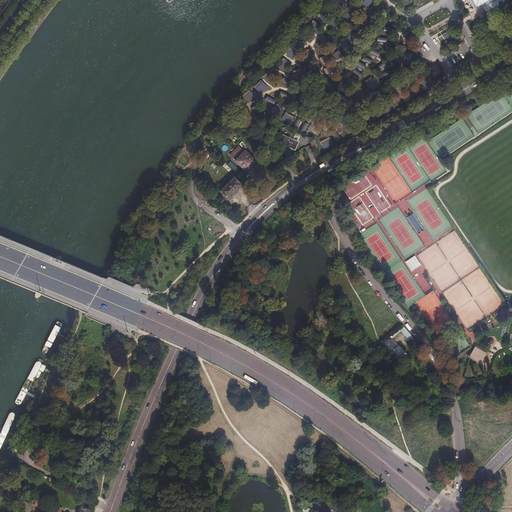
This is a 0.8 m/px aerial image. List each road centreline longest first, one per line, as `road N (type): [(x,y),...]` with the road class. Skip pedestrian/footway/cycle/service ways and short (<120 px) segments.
road 1 (primary): [(315,174),(269,206),(215,270),(109,511)]
road 2 (primary): [(336,425),(200,342),(0,257)]
road 3 (track): [(194,168),(164,178),(99,274),(0,479)]
road 4 (unclassified): [(315,174),(347,245),(431,351),(450,388),(460,495)]
road 5 (primary): [(511,59),(315,174)]
road 6 (primary): [(450,508),(336,425)]
road 7 (primary): [(336,425),(431,511)]
